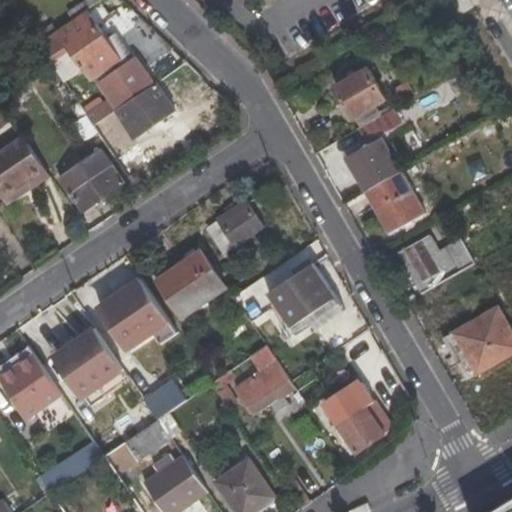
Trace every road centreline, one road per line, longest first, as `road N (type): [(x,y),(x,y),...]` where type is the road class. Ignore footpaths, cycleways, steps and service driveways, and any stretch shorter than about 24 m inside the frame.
road 1 (residential): [(273,132),(438,404),(473,479)]
road 2 (residential): [(0,318),(273,132)]
road 3 (residential): [(180,25),(273,132)]
